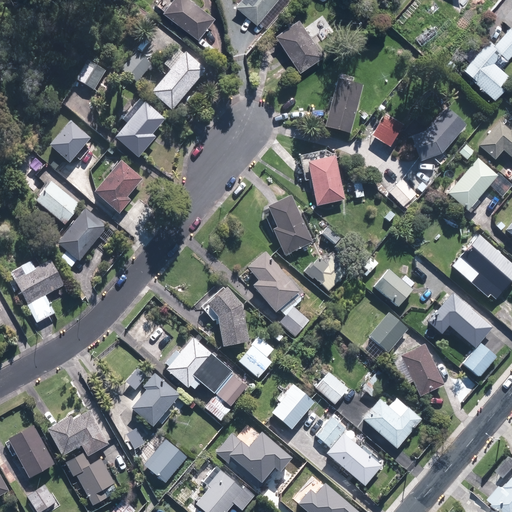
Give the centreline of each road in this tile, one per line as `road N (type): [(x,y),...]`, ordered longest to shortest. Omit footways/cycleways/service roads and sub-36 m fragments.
road 1 (residential): [(251,122),(200,200),(97,324),(0,384)]
road 2 (residential): [(511,395),(413,511)]
